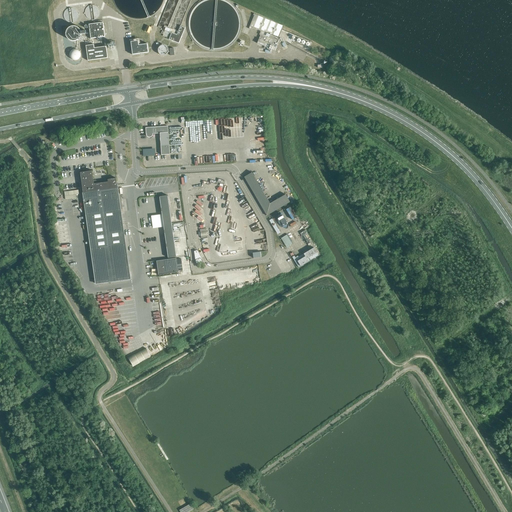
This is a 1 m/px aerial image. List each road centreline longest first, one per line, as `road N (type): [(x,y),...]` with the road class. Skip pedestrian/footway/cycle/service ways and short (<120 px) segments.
road 1 (unknown): [(138,511),(82,415),(324,275),(341,285),(394,365),(420,355),(432,362),(511,492)]
road 2 (primary): [(358,99),(304,82),(236,77),(0,112)]
road 3 (primary): [(0,129),(248,85),(358,99)]
road 4 (primary): [(511,228),(438,143),(358,99)]
